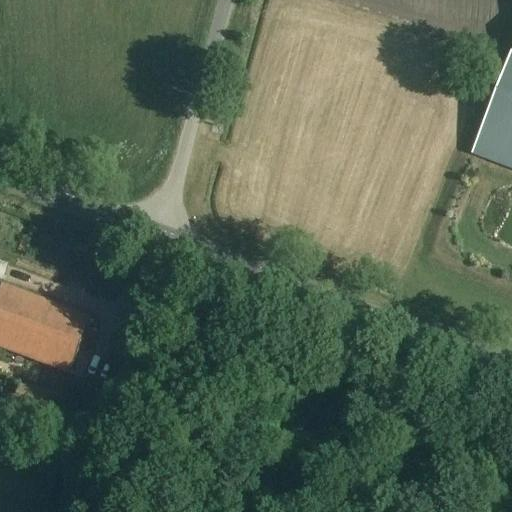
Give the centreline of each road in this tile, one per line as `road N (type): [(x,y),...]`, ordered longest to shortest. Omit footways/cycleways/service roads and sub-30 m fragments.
road 1 (tertiary): [(160,238),(511,370)]
road 2 (unclassified): [(160,238),(226,0)]
road 3 (tertiary): [(0,177),(160,238)]
